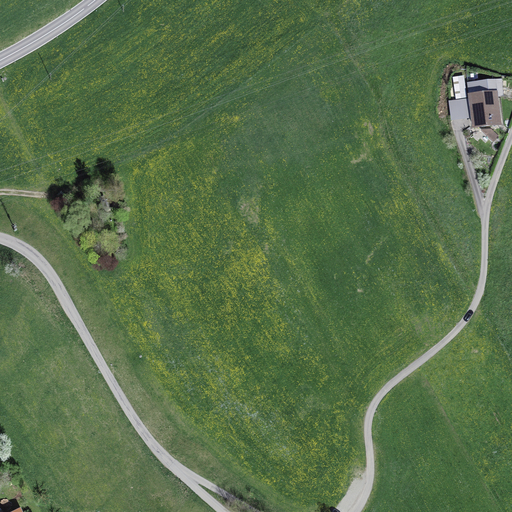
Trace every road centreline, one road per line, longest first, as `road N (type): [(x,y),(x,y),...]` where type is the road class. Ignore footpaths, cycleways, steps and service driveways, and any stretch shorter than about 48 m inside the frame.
road 1 (unclassified): [(355,511),(370,480),(374,404),(457,328),(479,292),(486,210),(511,133)]
road 2 (unclassified): [(0,237),(44,266),(139,427),(172,466)]
